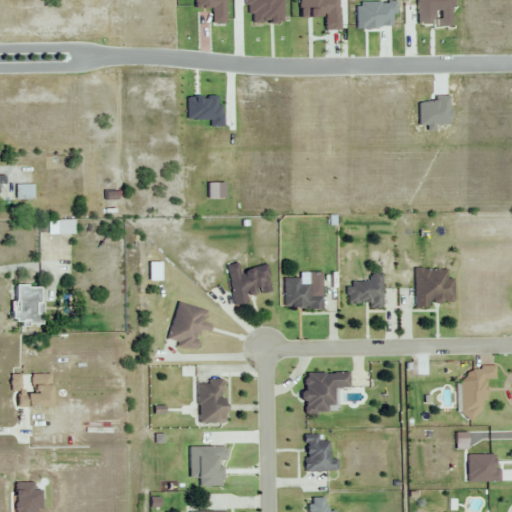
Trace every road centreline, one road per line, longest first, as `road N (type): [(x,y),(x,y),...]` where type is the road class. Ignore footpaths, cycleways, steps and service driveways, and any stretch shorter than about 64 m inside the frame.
road 1 (residential): [(0,55),(292,64),(511,59)]
road 2 (residential): [(265,347),(511,342),(265,347)]
